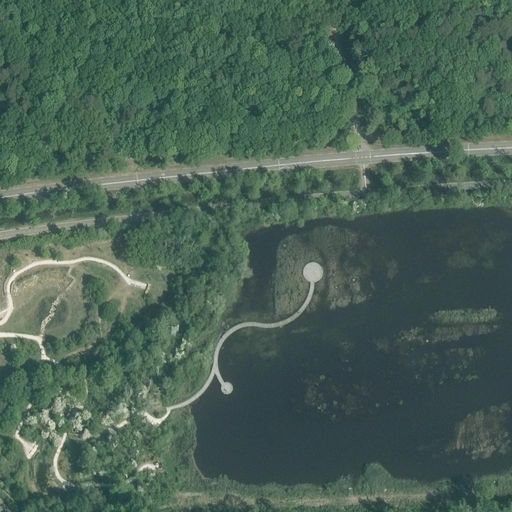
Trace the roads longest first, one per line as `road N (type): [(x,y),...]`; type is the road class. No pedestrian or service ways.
road 1 (secondary): [(0,197),(271,165),(511,148)]
road 2 (unknown): [(466,0),(342,66),(52,67),(0,84)]
